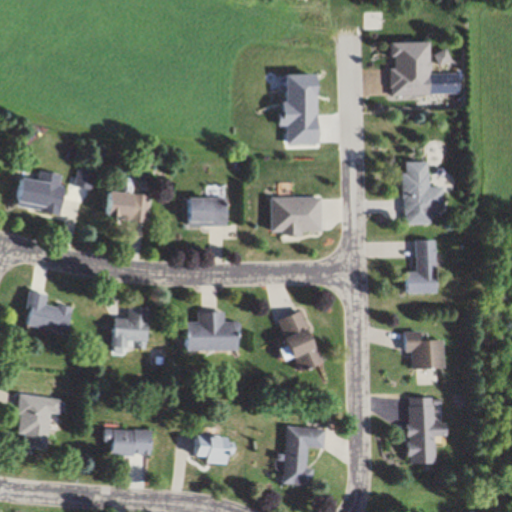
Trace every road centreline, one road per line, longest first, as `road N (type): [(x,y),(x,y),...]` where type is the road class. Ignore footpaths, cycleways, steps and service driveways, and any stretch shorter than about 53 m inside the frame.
road 1 (residential): [(349,511),(360,480),(350,274),(354,160)]
road 2 (residential): [(350,274),(184,276),(0,245)]
road 3 (residential): [(222,511),(0,493)]
